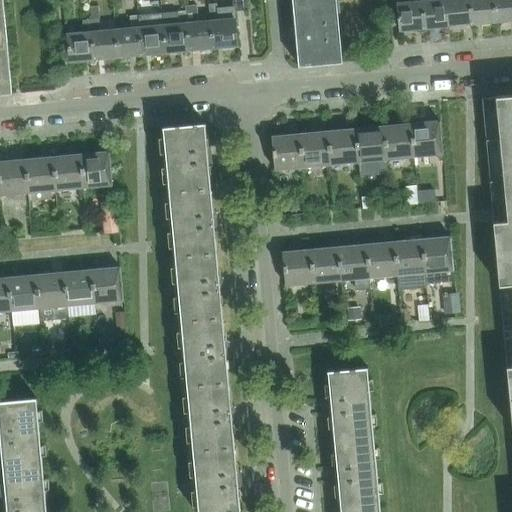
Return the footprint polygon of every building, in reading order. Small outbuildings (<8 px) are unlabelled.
[(232,0),(233,11),(247,9),(246,0),(232,0)] [(342,63),(341,62),(335,0),(314,0),(293,2),(299,67),(342,63)] [(400,31),(423,29),(420,0),(412,0),(413,2),(397,4),(400,31)] [(420,0),(423,29),(447,27),(445,0),(420,0)] [(445,0),(447,27),(472,25),(469,0),(445,0)] [(469,0),(472,25),(496,22),(493,0),(469,0)] [(511,0),(493,0),(496,22),(511,20),(511,0)] [(98,6),(89,7),(90,19),(98,19),(99,18),(98,6)] [(208,9),(209,21),(212,49),(237,47),(234,19),(218,21),(217,9),(208,9)] [(178,24),(162,25),(164,53),(189,51),(185,11),(177,12),(178,24)] [(193,11),(185,11),(189,51),(212,49),(209,21),(194,23),(193,11)] [(164,53),(162,25),(147,27),(145,15),(145,14),(137,15),(141,55),(164,53)] [(137,15),(129,16),(130,28),(115,30),(117,58),(141,55),(137,15)] [(90,19),(90,20),(94,60),(117,58),(115,30),(99,31),(98,19),(90,19)] [(94,60),(90,20),(82,20),(83,32),(67,34),(69,62),(94,60)] [(0,94),(11,93),(5,29),(0,29),(0,94)] [(511,95),(481,98),(511,429),(511,95)] [(440,122),(411,124),(414,157),(443,154),(440,122)] [(162,128),(168,192),(211,189),(205,124),(162,128)] [(386,160),(414,157),(411,124),(383,127),(386,160)] [(358,162),(386,160),(383,127),(355,130),(358,162)] [(330,165),(358,162),(355,130),(327,132),(330,165)] [(302,167),(330,165),(327,132),(299,135),(302,167)] [(274,170),(302,167),(299,135),(271,137),(274,170)] [(81,155),(84,188),(112,185),(109,153),(81,155)] [(53,158),(56,190),(84,188),(81,155),(53,158)] [(25,160),(28,193),(56,190),(53,158),(25,160)] [(0,162),(0,194),(0,195),(28,193),(25,160),(0,162)] [(217,253),(211,189),(168,192),(174,257),(217,253)] [(389,190),(377,191),(378,207),(391,206),(389,190)] [(435,190),(418,191),(418,203),(435,202),(435,190)] [(305,202),(292,203),(293,212),(305,211),(305,202)] [(116,217),(102,218),(104,234),(118,232),(116,217)] [(454,282),(450,237),(422,240),(424,272),(425,272),(426,284),(454,282)] [(393,243),(396,275),(424,272),(422,240),(393,243)] [(366,245),(368,278),(396,275),(393,243),(366,245)] [(370,290),(368,278),(366,245),(338,248),(341,280),(354,279),(355,291),(370,290)] [(310,250),(313,283),(341,280),(338,248),(310,250)] [(282,253),(285,285),(313,283),(310,250),(282,253)] [(180,322),(223,318),(217,253),(174,257),(180,322)] [(92,271),(95,303),(123,300),(120,268),(92,271)] [(67,305),(95,303),(92,271),(64,273),(67,305)] [(39,308),(67,305),(64,273),(36,276),(39,308)] [(11,311),(39,308),(36,276),(8,278),(11,311)] [(0,311),(11,311),(8,278),(0,279),(0,311)] [(456,309),(454,290),(438,292),(441,311),(456,309)] [(360,308),(347,309),(348,321),(361,320),(360,308)] [(428,314),(418,315),(418,322),(429,321),(428,314)] [(127,348),(124,318),(124,317),(115,318),(118,349),(127,348)] [(229,383),(223,318),(180,322),(186,387),(229,383)] [(41,341),(31,341),(32,351),(41,351),(41,341)] [(327,371),(330,402),(333,440),(372,436),(366,368),(327,371)] [(192,452),(235,448),(229,383),(186,387),(192,452)] [(0,401),(0,446),(2,471),(43,467),(36,399),(0,401)] [(372,436),(333,440),(340,509),(379,505),(372,436)] [(240,511),(235,448),(192,452),(197,511),(240,511)] [(46,511),(43,467),(2,471),(6,511),(46,511)]
